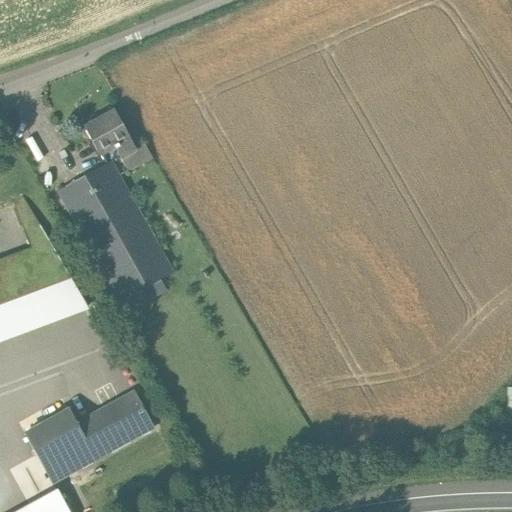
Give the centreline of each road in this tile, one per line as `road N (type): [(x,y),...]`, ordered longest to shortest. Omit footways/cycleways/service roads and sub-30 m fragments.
road 1 (residential): [(0,86),(210,0)]
road 2 (motorway): [(511,499),(362,511)]
